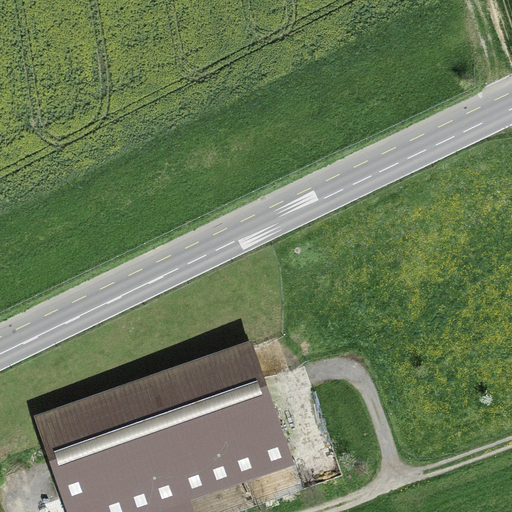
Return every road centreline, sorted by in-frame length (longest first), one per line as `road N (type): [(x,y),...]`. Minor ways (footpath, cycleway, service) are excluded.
road 1 (secondary): [(0,345),(511,99)]
road 2 (track): [(511,438),(313,511)]
road 3 (track): [(400,480),(361,374),(337,367),(310,376)]
